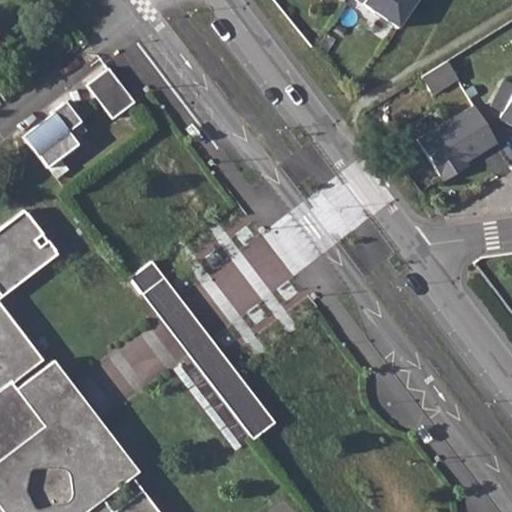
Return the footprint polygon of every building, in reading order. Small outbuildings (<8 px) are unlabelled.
[(355,0),(396,28),(415,0),(355,0)] [(442,63),(415,80),(425,98),(453,82),(442,63)] [(106,67),(84,84),(110,118),(132,102),(106,67)] [(483,110),(495,116),(509,91),(497,85),(483,110)] [(495,116),(493,121),(511,130),(511,88),(510,88),(509,91),(495,116)] [(51,114),(21,137),(45,167),(75,144),(71,139),(84,130),(62,101),(48,112),(51,114)] [(492,146),(469,109),(412,144),(437,186),(455,176),(453,171),(492,146)] [(190,122),(182,128),(192,142),(201,136),(190,122)] [(0,511),(0,460),(43,428),(38,422),(43,418),(37,409),(31,413),(27,406),(10,384),(38,362),(0,311),(0,289),(52,249),(44,238),(35,244),(30,238),(38,231),(21,210),(0,226),(0,511)] [(149,261),(127,278),(138,293),(161,276),(149,261)] [(161,276),(138,293),(171,336),(250,439),(272,422),(194,320),(161,276)] [(38,362),(10,384),(27,406),(31,402),(37,409),(43,418),(38,422),(43,428),(0,460),(0,511),(67,511),(69,511),(62,503),(61,504),(60,505),(32,511),(31,511),(28,510),(27,509),(27,507),(20,494),(20,493),(20,490),(20,489),(24,474),(24,473),(25,471),(27,470),(29,470),(59,471),(61,472),(63,472),(64,473),(71,467),(60,453),(88,430),(74,411),(38,362)] [(420,424),(412,430),(423,443),(430,437),(420,424)] [(24,473),(24,474),(20,489),(20,490),(20,493),(20,494),(27,507),(27,509),(28,510),(31,511),(32,511),(60,505),(61,504),(62,503),(69,511),(67,511),(152,511),(136,492),(110,511),(108,511),(94,493),(121,472),(88,430),(60,453),(71,467),(64,473),(63,472),(61,472),(59,471),(29,470),(27,470),(25,471),(24,473)]
